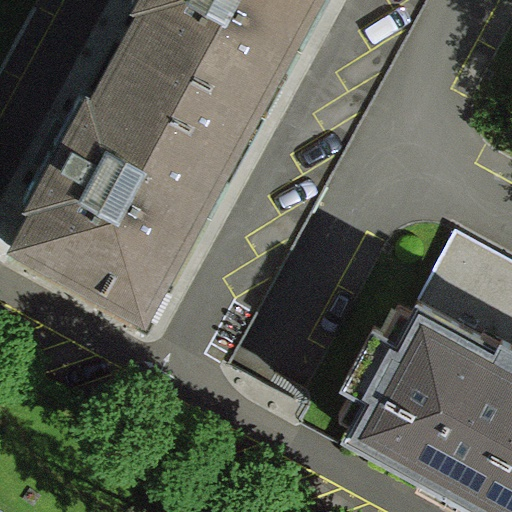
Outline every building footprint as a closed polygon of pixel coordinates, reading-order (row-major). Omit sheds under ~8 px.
[(137,0),(149,6),(131,38),(265,112),(325,0),(137,0)] [(325,0),(265,112),(149,323),(188,345),(226,366),(424,0),(325,0)] [(265,112),(131,38),(97,101),(82,94),(28,196),(40,204),(15,251),(149,323),(265,112)] [(511,264),(461,238),(426,303),(491,339),(500,322),(511,328),(511,264)] [(491,339),(426,303),(400,341),(376,330),(347,382),(371,394),(348,434),(493,511),(511,511),(511,328),(500,322),(491,339)]
